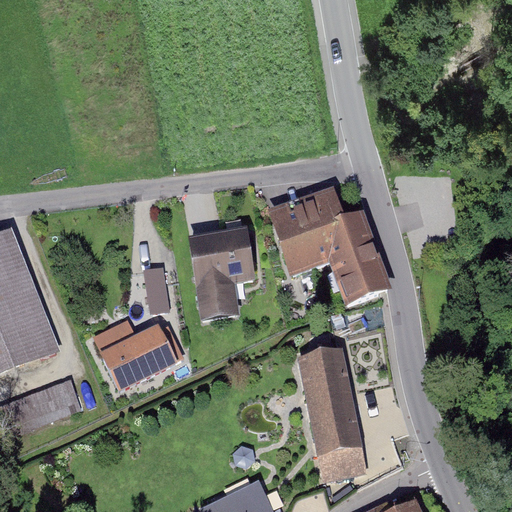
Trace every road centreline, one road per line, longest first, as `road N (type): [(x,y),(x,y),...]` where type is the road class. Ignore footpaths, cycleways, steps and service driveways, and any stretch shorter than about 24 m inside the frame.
road 1 (residential): [(367,166),(0,202)]
road 2 (tertiary): [(367,166),(444,465)]
road 3 (tertiary): [(333,0),(367,166)]
